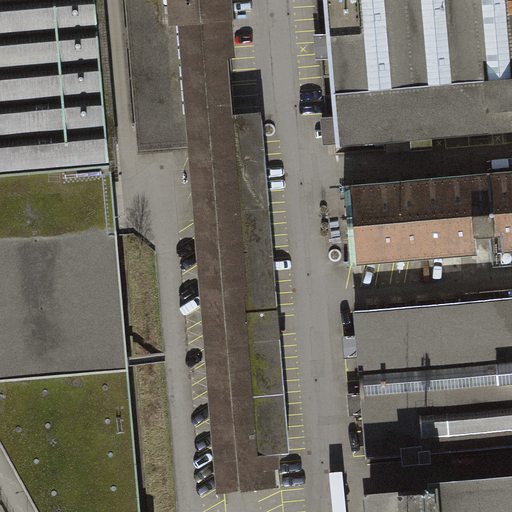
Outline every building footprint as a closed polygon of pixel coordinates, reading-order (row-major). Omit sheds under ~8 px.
[(0,0),(0,166),(112,157),(99,0),(0,0)] [(262,117),(240,119),(230,0),(126,0),(138,153),(196,149),(220,496),(292,490),(262,117)] [(511,0),(321,0),(330,92),(335,147),(511,131),(511,0)] [(124,167),(0,176),(0,379),(138,371),(124,167)] [(511,251),(511,172),(351,188),(359,266),(511,251)] [(511,297),(353,311),(365,457),(511,444),(511,297)] [(150,511),(138,372),(0,380),(0,417),(51,511),(150,511)] [(511,511),(511,477),(364,491),(366,511),(511,511)]
